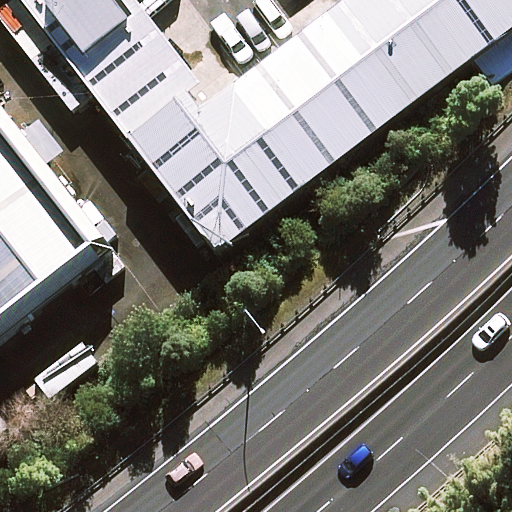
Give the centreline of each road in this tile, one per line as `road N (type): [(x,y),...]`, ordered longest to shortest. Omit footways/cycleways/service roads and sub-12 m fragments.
road 1 (trunk): [(161,511),(511,206)]
road 2 (trunk): [(511,335),(317,511)]
